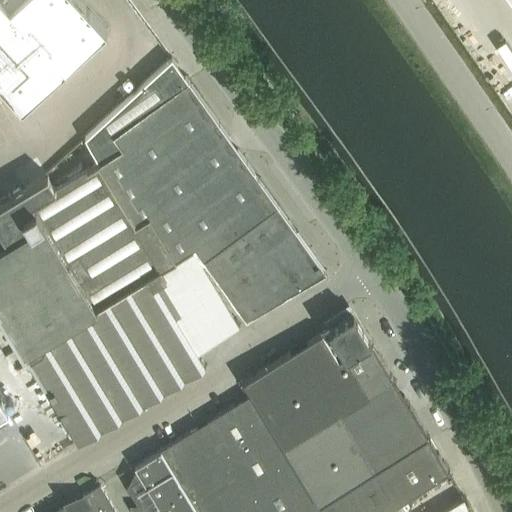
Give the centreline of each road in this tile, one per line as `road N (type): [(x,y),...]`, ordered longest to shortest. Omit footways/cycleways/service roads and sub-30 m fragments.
road 1 (unclassified): [(0,506),(371,272)]
road 2 (unclassified): [(371,272),(167,0)]
road 3 (unclassified): [(511,511),(371,272)]
road 4 (unknown): [(0,170),(108,84),(128,30),(111,0)]
road 5 (unclassified): [(511,174),(393,0)]
